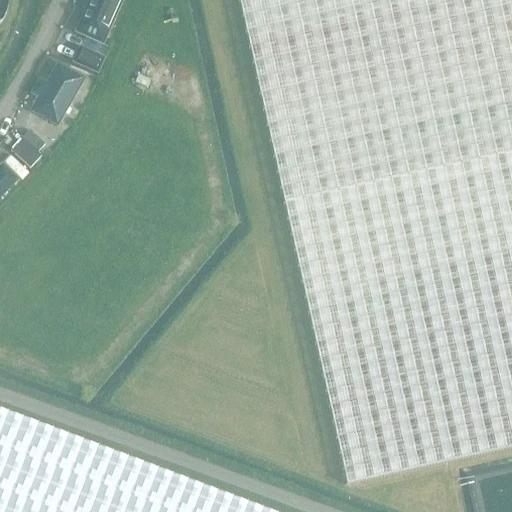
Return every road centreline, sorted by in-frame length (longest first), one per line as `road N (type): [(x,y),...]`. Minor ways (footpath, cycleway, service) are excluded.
road 1 (unclassified): [(0,396),(322,511)]
road 2 (unclassified): [(62,0),(0,115)]
